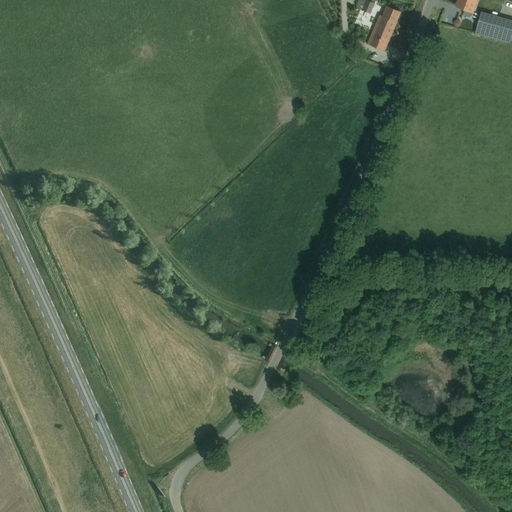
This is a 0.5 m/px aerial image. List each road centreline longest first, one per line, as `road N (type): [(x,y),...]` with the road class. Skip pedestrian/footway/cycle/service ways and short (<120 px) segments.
road 1 (unclassified): [(178,511),(175,481),(237,425),(256,396),(340,226),(425,0)]
road 2 (primary): [(134,511),(0,207)]
